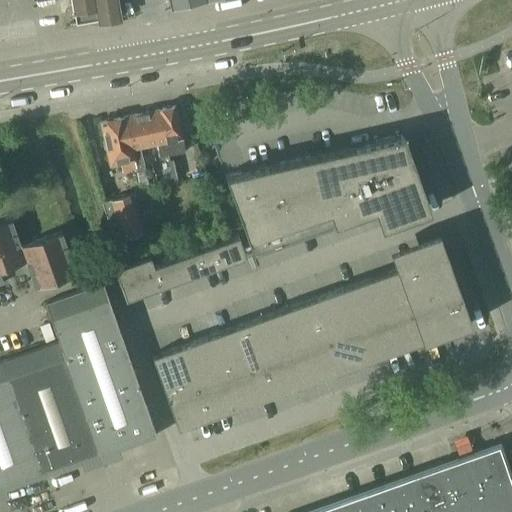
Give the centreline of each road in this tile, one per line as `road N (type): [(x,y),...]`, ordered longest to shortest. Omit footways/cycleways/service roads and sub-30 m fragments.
road 1 (unclassified): [(157,511),(511,386)]
road 2 (unclassified): [(511,303),(410,0)]
road 3 (primary): [(154,52),(403,0)]
road 4 (primary): [(0,81),(154,52)]
road 5 (unclassified): [(0,51),(150,24)]
road 6 (unclassified): [(150,24),(288,0)]
